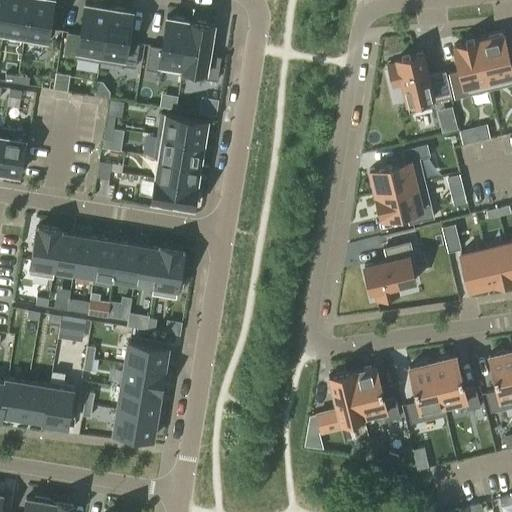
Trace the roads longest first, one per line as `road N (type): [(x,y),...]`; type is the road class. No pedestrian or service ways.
road 1 (residential): [(511,323),(340,348),(314,340),(310,320),(359,16)]
road 2 (residential): [(179,494),(222,234)]
road 3 (residential): [(222,234),(254,48),(257,11),(250,0)]
road 4 (residential): [(222,234),(0,197)]
road 5 (residential): [(179,494),(0,464)]
